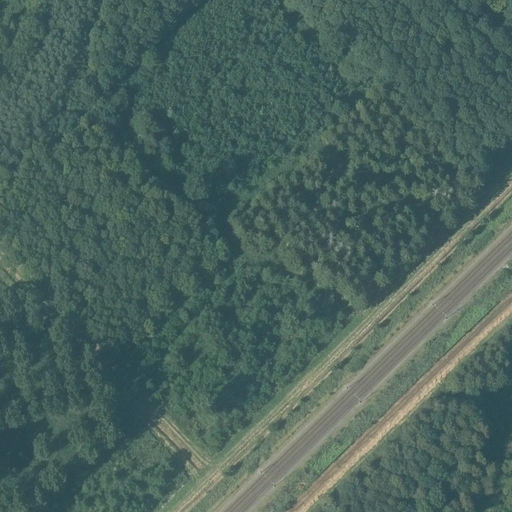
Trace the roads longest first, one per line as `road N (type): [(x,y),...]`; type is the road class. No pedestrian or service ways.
road 1 (track): [(172,511),(511,178)]
road 2 (track): [(196,511),(511,200)]
road 3 (track): [(511,282),(276,511)]
road 4 (track): [(511,320),(478,339),(304,511)]
